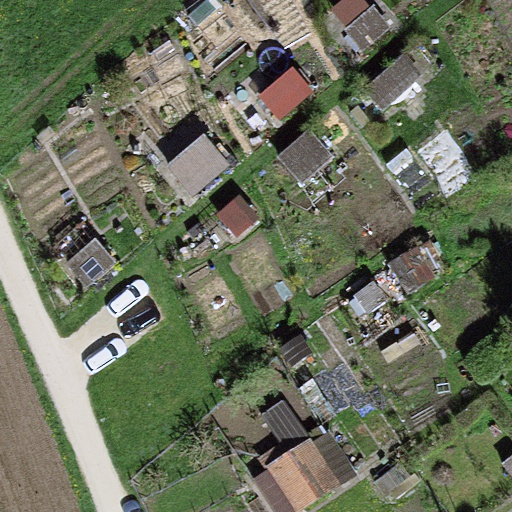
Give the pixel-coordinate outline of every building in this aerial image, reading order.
[(205,0),(187,17),(199,29),(218,11),(206,0),(205,0)] [(394,30),(374,6),(370,9),(362,0),(345,0),(331,12),(345,30),(340,34),(360,58),(394,30)] [(503,23),(511,19),(511,8),(500,14),(503,23)] [(359,87),(383,115),(425,79),(401,51),(359,87)] [(315,97),(293,70),(257,99),(279,126),(315,97)] [(36,136),(42,145),(56,136),(50,127),(36,136)] [(302,189),(335,160),(310,131),(277,160),(302,189)] [(230,170),(204,138),(165,169),(191,200),(230,170)] [(193,232),(215,258),(261,221),(240,195),(193,232)] [(388,264),(410,297),(437,280),(434,276),(446,268),(427,239),(388,264)] [(87,292),(117,264),(96,241),(65,268),(87,292)] [(370,319),(389,304),(370,281),(351,296),(370,319)] [(275,511),(305,511),(359,477),(330,433),(327,435),(321,425),(307,434),(284,400),(261,415),(280,444),(256,459),(266,475),(255,482),(275,511)] [(511,479),(511,458),(501,467),(511,479)]
